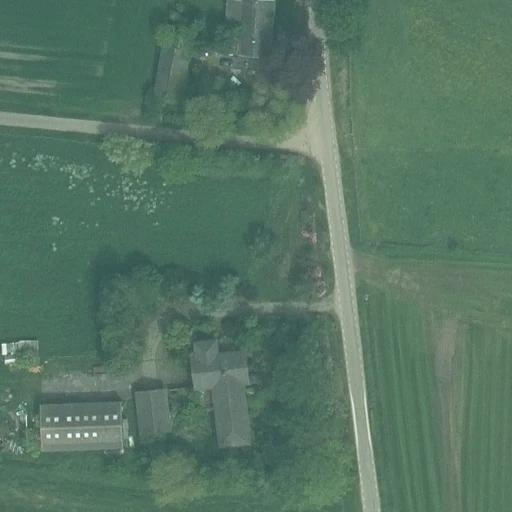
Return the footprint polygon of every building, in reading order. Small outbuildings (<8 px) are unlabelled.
[(227,0),(226,25),(240,26),(240,25),(272,27),(274,2),(254,1),(248,0),(227,0)] [(240,25),(240,26),(240,36),(231,35),(229,54),(270,57),(272,27),(240,25)] [(170,30),(168,48),(190,52),(191,52),(194,33),(170,30)] [(168,48),(163,47),(154,94),(182,99),(190,52),(168,48)] [(198,358),(193,359),(197,388),(197,389),(198,403),(199,404),(199,410),(199,411),(217,409),(222,446),(249,443),(242,383),(248,383),(245,353),(217,356),(216,342),(196,344),(198,358)] [(54,369),(55,360),(36,357),(34,366),(54,369)] [(137,394),(142,434),(169,431),(165,391),(137,394)] [(41,406),(42,451),(124,448),(122,403),(41,406)]
